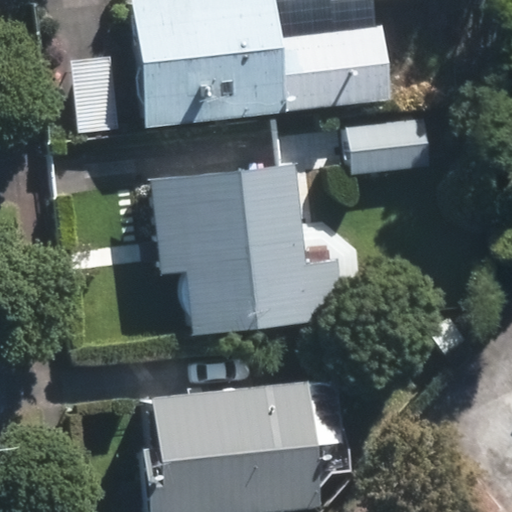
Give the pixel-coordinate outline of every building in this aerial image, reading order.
[(273,0),(128,0),(144,125),(387,95),(379,26),(278,38),(273,0)] [(118,126),(109,55),(66,60),(75,131),(118,126)] [(420,117),(342,126),(348,175),(426,166),(420,117)] [(141,176),(153,268),(180,265),(189,332),(345,313),(338,257),(304,261),(291,157),(141,176)] [(297,370),(144,390),(151,442),(133,445),(141,511),(204,511),(314,498),(297,370)]
